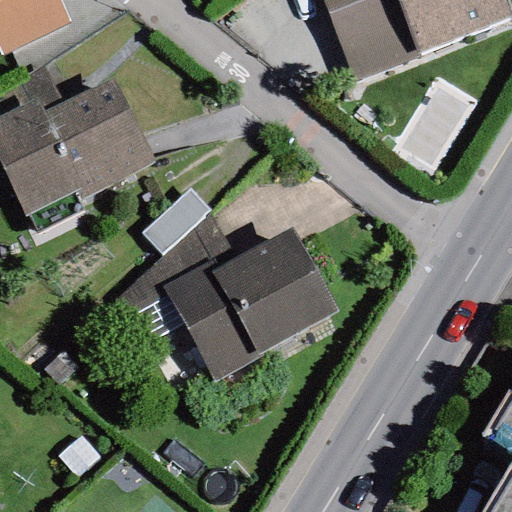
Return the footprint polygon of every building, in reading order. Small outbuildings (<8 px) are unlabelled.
[(58,0),(0,0),(0,55),(0,56),(69,23),(58,0)] [(420,57),(419,54),(511,18),(505,0),(321,0),(353,83),(420,57)] [(61,103),(43,65),(9,89),(18,107),(36,98),(43,111),(61,103)] [(18,107),(0,115),(0,166),(25,217),(77,191),(81,199),(154,163),(112,77),(61,103),(43,111),(36,98),(18,107)] [(162,257),(208,211),(185,188),(138,233),(162,257)] [(232,259),(208,211),(162,257),(116,299),(130,317),(166,296),(161,286),(213,258),(218,266),(232,259)] [(337,313),(290,227),(232,259),(218,266),(213,258),(161,286),(166,296),(213,382),(258,358),(257,356),(337,313)] [(511,511),(511,388),(508,386),(481,431),(511,449),(511,458),(480,511),(511,511)] [(99,459),(79,437),(56,457),(75,479),(99,459)]
